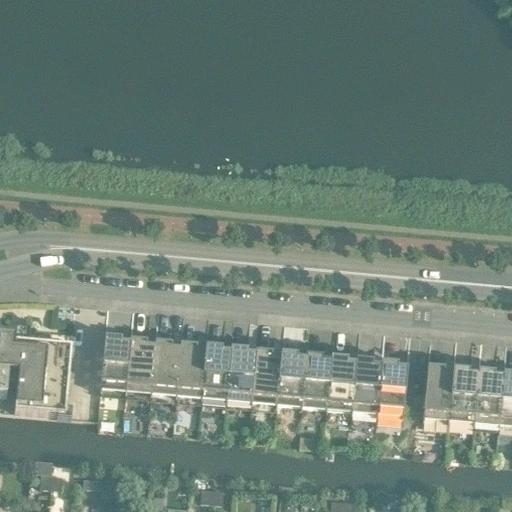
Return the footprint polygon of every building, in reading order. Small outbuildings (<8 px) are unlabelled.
[(0,416),(64,423),(72,339),(0,332),(0,416)] [(104,340),(104,344),(100,393),(125,395),(130,346),(129,346),(121,345),(121,342),(104,340)] [(129,342),(129,346),(130,346),(125,395),(151,397),(155,348),(154,348),(146,348),(146,344),(129,342)] [(154,345),(154,348),(155,348),(151,397),(176,400),(180,351),(179,351),(171,350),(171,346),(154,345)] [(180,347),(179,351),(180,351),(176,400),(201,402),(205,353),(204,353),(196,352),(197,348),(180,347)] [(205,349),(204,353),(205,353),(201,402),(226,404),(230,355),(229,355),(221,354),(222,351),(205,349)] [(230,351),(229,355),(230,355),(226,404),(251,407),(255,357),(246,357),(247,353),(230,351)] [(255,354),(255,357),(251,407),(276,409),(281,360),(280,360),(271,359),(272,355),(255,354)] [(280,356),(280,360),(281,360),(276,409),(301,411),(306,362),(297,361),(297,357),(280,356)] [(331,364),(326,413),(351,416),(356,366),(355,366),(347,366),(347,362),(330,360),(330,364),(331,364)] [(331,364),(330,364),(306,362),(301,411),(326,413),(331,364)] [(355,363),(355,366),(356,366),(351,416),(376,418),(381,369),(380,369),(372,368),(372,364),(355,363)] [(404,397),(406,379),(407,371),(397,370),(397,367),(380,365),(380,369),(381,369),(376,418),(402,420),(404,397)] [(448,424),(452,375),(444,374),(444,371),(427,369),(426,381),(424,399),(422,422),(448,424)] [(452,372),(452,375),(448,424),(473,427),(478,377),(477,377),(469,377),(469,373),(452,372)] [(477,374),(477,377),(478,377),(473,427),(498,429),(503,380),(502,380),(494,379),(494,375),(477,374)] [(511,376),(502,376),(502,380),(503,380),(498,429),(511,430),(511,376)] [(414,398),(416,380),(406,379),(404,397),(414,398)] [(424,399),(426,381),(416,380),(414,398),(424,399)] [(40,479),(39,493),(50,494),(51,480),(40,479)] [(62,481),(51,480),(50,494),(61,495),(62,481)] [(201,493),(200,507),(211,508),(212,494),(201,493)] [(223,495),(212,494),(211,508),(221,510),(223,495)] [(152,500),(151,511),(161,511),(162,501),(152,500)]
